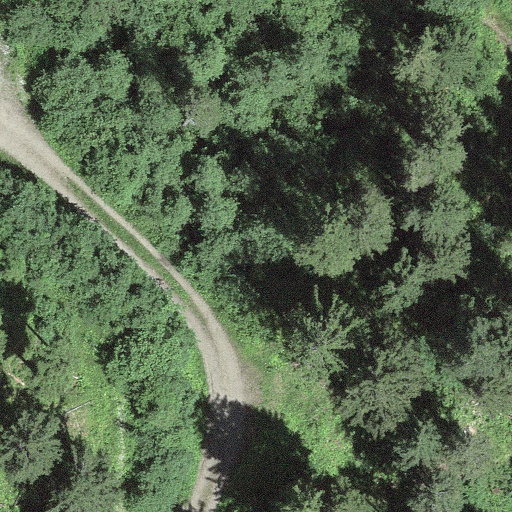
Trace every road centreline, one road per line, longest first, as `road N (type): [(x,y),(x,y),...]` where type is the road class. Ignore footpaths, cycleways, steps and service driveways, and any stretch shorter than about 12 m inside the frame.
road 1 (track): [(0,129),(203,304),(234,356),(240,398),(205,511)]
road 2 (track): [(0,292),(69,317),(118,373),(127,511)]
